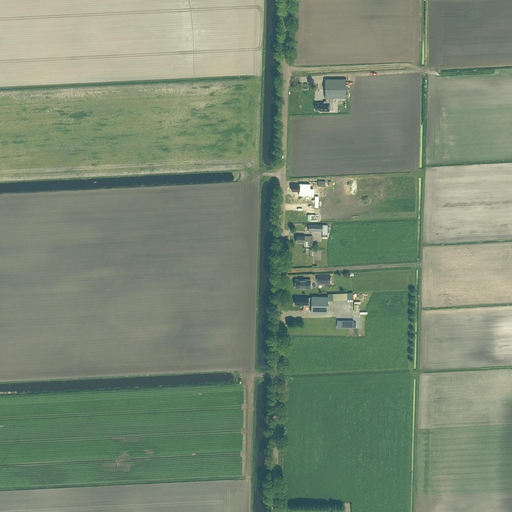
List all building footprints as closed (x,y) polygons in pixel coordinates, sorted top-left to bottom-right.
[(325,79),(325,98),(326,98),(326,101),(323,101),(323,102),(320,102),(320,103),(315,103),(315,110),(319,110),(319,111),(329,111),(329,101),(330,98),(334,98),(346,98),(346,79),(325,79)] [(292,185),(292,191),(299,191),(299,195),(310,196),(310,184),(299,184),(299,185),(292,185)] [(308,245),(312,245),(312,241),(313,241),(313,236),(297,236),(297,242),(304,242),(304,246),(308,246),(308,245)] [(317,284),(330,283),(330,274),(317,275),(317,284)] [(310,288),(311,280),(295,280),(295,288),(310,288)] [(327,293),(327,297),(311,296),(311,298),(295,297),(295,304),(311,305),(311,312),(327,313),(328,300),(334,300),(334,293),(327,293)]
